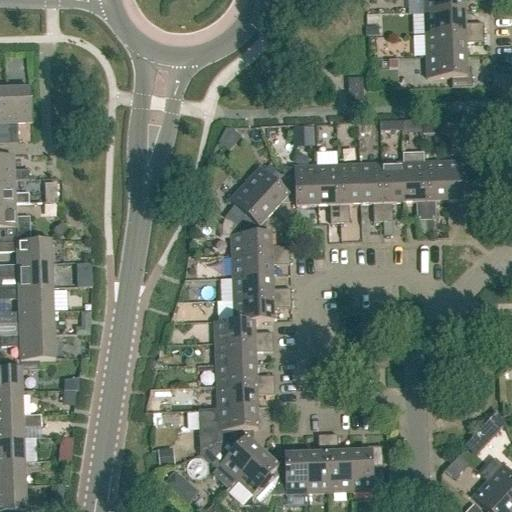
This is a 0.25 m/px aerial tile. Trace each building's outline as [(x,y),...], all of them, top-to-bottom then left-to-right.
[(423,0),(424,16),(464,15),(463,0),(423,0)] [(425,38),(483,36),(483,26),(464,27),(464,15),(424,16),(425,38)] [(426,59),(466,58),(465,46),(483,45),(483,36),(425,38),(426,59)] [(466,58),(426,59),(427,82),(451,81),(452,91),(472,90),(471,78),(466,78),(466,58)] [(349,104),(363,104),(362,80),(348,81),(349,104)] [(0,126),(7,126),(9,126),(8,92),(0,91),(0,126)] [(9,126),(7,126),(8,147),(18,146),(17,126),(33,125),(31,91),(8,92),(9,126)] [(313,130),(292,130),(292,146),(313,145),(313,130)] [(427,223),(424,165),(424,155),(403,156),(403,166),(404,205),(416,205),(416,223),(427,223)] [(0,183),(15,183),(29,183),(28,172),(14,173),(14,158),(0,158),(0,183)] [(446,164),(447,204),(468,203),(468,208),(479,208),(479,188),(469,188),(468,163),(446,164)] [(435,204),(447,204),(446,164),(424,165),(427,223),(436,222),(435,204)] [(373,224),(384,224),(381,166),(360,167),(361,206),(373,206),(373,224)] [(392,206),(404,205),(403,166),(381,166),(384,224),(392,224),(392,206)] [(349,207),(361,206),(360,167),(338,168),(340,225),(349,225),(349,207)] [(330,226),(340,225),(338,168),(317,169),(318,208),(330,208),(330,226)] [(295,194),(296,209),(318,208),(317,169),(294,169),(295,176),(284,176),(291,194),(295,194)] [(276,185),(260,170),(245,187),(274,213),(291,194),(284,176),(276,185)] [(29,196),(15,196),(15,183),(0,183),(0,206),(15,206),(16,207),(29,207),(29,196)] [(55,185),(44,186),(45,205),(56,205),(55,185)] [(230,203),(233,206),(223,220),(238,226),(256,232),(274,213),(245,187),(230,203)] [(0,230),(16,230),(17,244),(31,243),(30,219),(16,220),(16,207),(15,206),(0,206),(0,230)] [(256,232),(238,226),(223,220),(222,221),(219,220),(219,241),(231,240),(232,259),(271,258),(271,257),(271,236),(256,236),(256,232)] [(17,268),(52,267),(51,243),(31,243),(17,244),(17,245),(0,245),(0,254),(17,254),(17,267),(17,268)] [(233,281),(272,279),(272,267),(290,267),(289,253),(288,253),(288,257),(271,257),(271,258),(232,259),(233,281)] [(18,292),(53,291),(52,267),(17,268),(17,267),(0,268),(0,278),(18,278),(18,292)] [(234,302),(291,300),(290,290),(273,291),(272,279),(233,281),(234,302)] [(19,316),(53,315),(53,291),(18,292),(0,292),(0,302),(19,302),(19,315),(19,316)] [(254,323),(254,324),(274,323),(273,311),(291,310),(291,300),(234,302),(234,323),(234,324),(254,323)] [(20,339),(54,338),(53,315),(19,316),(19,315),(0,315),(0,326),(19,326),(20,338),(20,339)] [(254,335),(254,324),(254,323),(234,324),(234,323),(214,324),(215,346),(272,344),(272,334),(254,335)] [(511,323),(505,323),(501,323),(502,343),(511,343),(511,346),(511,323)] [(21,364),(39,363),(55,363),(54,338),(20,339),(20,338),(0,339),(0,341),(0,350),(20,349),(21,364)] [(216,368),(255,366),(255,354),(273,354),(272,344),(215,346),(216,368)] [(185,362),(185,372),(203,373),(203,362),(185,362)] [(217,389),(274,387),(273,377),(255,378),(255,366),(216,368),(217,389)] [(0,394),(22,394),(21,372),(21,370),(0,370),(0,394)] [(218,410),(257,409),(256,397),(274,397),(274,387),(217,389),(218,410)] [(0,418),(23,418),(22,394),(0,394),(0,418)] [(243,432),(257,431),(257,409),(218,410),(198,411),(200,455),(201,455),(243,436),(243,432)] [(0,442),(24,441),(23,430),(41,429),(41,417),(23,418),(0,418),(0,442)] [(473,458),(502,443),(489,418),(460,433),(473,458)] [(235,483),(262,454),(243,436),(201,455),(217,471),(211,477),(227,492),(235,483)] [(351,494),(349,454),(338,454),(337,436),(327,437),(329,495),(351,494)] [(308,495),(329,495),(327,437),(318,437),(318,455),(306,455),(308,495)] [(0,465),(24,465),(24,441),(0,442),(0,465)] [(349,454),(351,494),(373,493),(372,469),(382,468),(382,448),(370,448),(370,453),(349,454)] [(266,511),(274,490),(281,471),(272,462),(262,454),(235,483),(227,492),(225,494),(241,509),(259,508),(266,511)] [(285,490),(286,496),(308,495),(306,455),(284,456),(285,470),(281,471),(274,490),(285,490)] [(0,489),(25,488),(24,465),(0,465),(0,489)] [(511,476),(502,468),(487,484),(511,506),(511,476)] [(472,500),(484,511),(511,511),(511,506),(487,484),(472,500)] [(0,489),(0,511),(25,511),(25,488),(0,489)]
